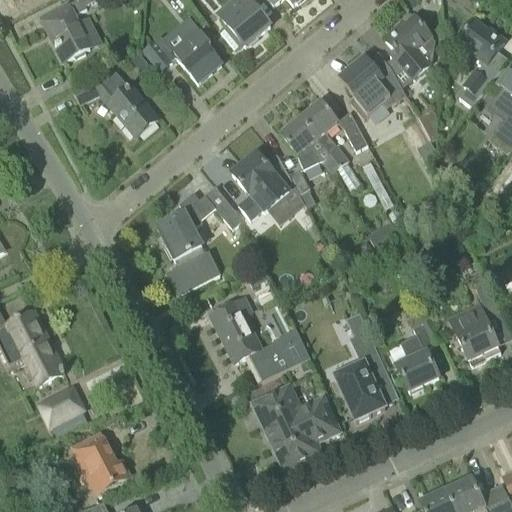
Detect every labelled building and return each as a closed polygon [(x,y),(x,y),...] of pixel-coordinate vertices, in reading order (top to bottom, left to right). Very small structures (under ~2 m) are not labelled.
[(88,52),(72,21),(87,14),(85,11),(101,3),(99,0),(75,0),(78,4),(66,10),(66,9),(41,22),(48,35),(52,33),(60,48),(55,51),(56,53),(57,53),(63,65),(62,66),(63,67),(89,53),(88,52)] [(251,0),(238,0),(217,17),(228,30),(220,37),(235,55),(243,49),(245,52),(246,51),(256,42),(256,41),(268,31),(269,32),(270,31),(251,9),(253,7),(249,2),(251,0)] [(292,10),(304,0),(264,0),(273,11),(285,1),(292,10)] [(154,6),(153,13),(161,14),(162,6),(154,6)] [(385,42),(384,43),(393,54),(395,57),(391,60),(390,61),(392,63),(396,69),(397,69),(399,67),(403,72),(413,84),(428,72),(427,70),(429,68),(430,67),(431,67),(431,66),(434,47),(430,42),(427,39),(415,23),(400,35),(398,33),(385,43),(385,42)] [(475,76),(464,91),(466,93),(459,103),(471,112),(507,64),(496,56),(504,45),(503,45),(490,36),(488,38),(473,27),(458,46),(460,48),(461,47),(486,67),(477,78),(475,76)] [(221,70),(206,52),(209,49),(201,39),(197,35),(190,41),(188,39),(170,55),(159,41),(154,44),(172,66),(176,62),(198,89),(199,88),(198,88),(220,70),(221,70)] [(172,66),(154,44),(140,56),(158,78),(173,66),(172,66)] [(353,73),(341,84),(357,103),(350,108),(363,124),(369,120),(382,108),(386,113),(406,102),(402,93),(391,74),(386,68),(378,58),(368,66),(361,59),(350,69),(353,73)] [(509,160),(511,155),(511,76),(508,73),(497,87),(502,92),(494,102),(496,104),(491,111),(506,122),(496,134),(499,136),(491,146),(509,160)] [(103,82),(91,88),(73,97),(79,109),(100,98),(136,142),(158,124),(130,91),(129,92),(116,76),(105,85),(103,82)] [(320,107),(300,123),(318,145),(330,160),(322,167),(332,179),(348,167),(337,154),(339,153),(326,138),(338,128),(337,127),(333,122),(320,107)] [(356,156),(368,150),(352,117),(347,120),(340,125),(356,156)] [(437,121),(435,117),(421,125),(430,146),(431,148),(436,145),(437,121)] [(300,123),(280,140),(297,161),(300,166),(303,174),(304,175),(319,167),(322,167),(330,160),(318,145),(300,123)] [(430,146),(417,153),(426,169),(436,156),(431,148),(430,146)] [(233,178),(232,178),(249,200),(238,210),(250,225),(262,215),(264,217),(267,214),(294,192),(289,182),(288,180),(286,176),(279,163),(275,159),(265,168),(256,158),(255,158),(256,160),(254,161),(233,178)] [(291,180),(289,182),(294,192),(298,199),(308,194),(310,193),(300,176),(291,180)] [(461,178),(448,195),(459,204),(472,187),(461,178)] [(179,210),(184,219),(157,233),(158,235),(158,234),(174,265),(176,264),(180,271),(166,278),(178,301),(219,280),(207,257),(205,258),(192,234),(201,227),(200,225),(215,213),(232,233),(240,226),(233,212),(216,192),(199,205),(193,198),(179,210)] [(411,229),(400,211),(388,218),(398,236),(411,229)] [(390,227),(368,239),(375,251),(397,238),(390,227)] [(263,272),(247,281),(252,291),(269,282),(263,272)] [(500,319),(484,285),(474,289),(490,323),(500,319)] [(229,310),(211,320),(235,367),(247,361),(255,376),(261,387),(290,373),(276,347),(260,355),(243,321),(253,316),(245,302),(235,307),(229,310)] [(456,339),(463,353),(471,371),(473,371),(472,370),(500,357),(479,311),(465,318),(468,325),(454,332),(457,339),(456,339)] [(34,317),(5,332),(0,322),(0,357),(5,359),(12,373),(26,366),(39,391),(64,378),(62,373),(61,373),(56,363),(51,363),(43,348),(48,345),(47,344),(34,318),(34,317)] [(341,391),(340,392),(356,427),(371,420),(371,419),(370,419),(372,418),(385,412),(384,410),(378,397),(375,390),(387,385),(390,384),(360,318),(346,324),(354,342),(350,343),(360,364),(348,370),(355,385),(341,391)] [(442,344),(432,323),(426,326),(423,318),(409,324),(417,340),(400,347),(408,365),(396,371),(409,398),(410,397),(422,391),(422,390),(437,383),(437,384),(439,383),(426,357),(432,349),(442,344)] [(73,390),(36,409),(49,435),(87,415),(73,390)] [(340,437),(332,419),(323,402),(300,413),(290,390),(252,408),(254,414),(261,410),(267,424),(260,427),(272,452),(277,450),(283,463),(279,465),(284,477),(322,459),(317,448),(340,437)] [(97,500),(110,492),(128,484),(126,480),(128,479),(122,466),(116,469),(100,438),(99,439),(99,440),(73,453),(97,500)] [(511,477),(503,482),(511,502),(511,477)] [(511,511),(501,490),(479,500),(471,484),(459,489),(458,487),(447,492),(448,495),(445,496),(452,511),(511,511)] [(452,511),(445,496),(443,497),(442,495),(431,500),(432,502),(419,507),(421,511),(452,511)]
